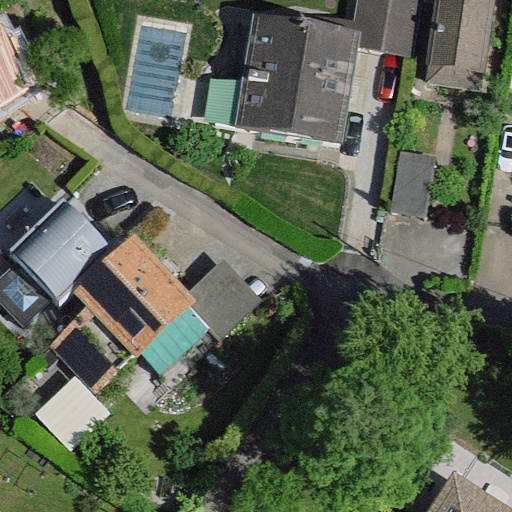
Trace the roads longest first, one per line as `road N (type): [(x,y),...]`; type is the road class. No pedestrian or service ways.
road 1 (residential): [(364,293),(323,282),(66,122)]
road 2 (residential): [(364,293),(225,511)]
road 3 (residential): [(511,318),(364,293)]
